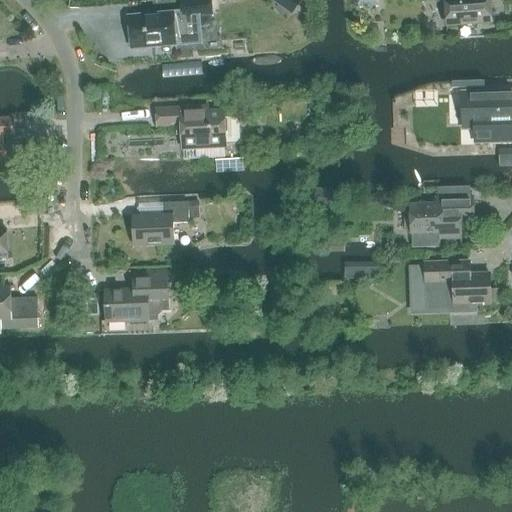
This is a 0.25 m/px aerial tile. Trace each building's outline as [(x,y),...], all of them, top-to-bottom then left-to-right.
[(131,49),(176,45),(202,43),(199,16),(212,15),(211,0),(202,0),(181,2),(182,13),(129,18),(131,49)] [(436,0),(437,2),(445,1),(446,27),(492,24),(490,0),(436,0)] [(162,66),(163,79),(202,75),(201,62),(162,66)] [(439,84),(431,84),(432,104),(454,104),(453,84),(439,84)] [(511,139),(511,93),(466,95),(467,125),(469,127),(474,127),(474,139),(477,141),(491,140),(493,138),(507,138),(509,140),(511,139)] [(208,108),(156,111),(157,127),(181,125),(182,149),(183,149),(184,160),(225,158),(224,147),(226,147),(226,144),(236,143),(240,139),(239,121),(236,118),(225,118),(224,112),(209,113),(208,108)] [(0,161),(16,160),(15,144),(3,145),(3,136),(15,135),(14,119),(0,119),(0,161)] [(314,124),(304,138),(313,145),(324,132),(314,124)] [(499,167),(511,167),(511,149),(499,149),(499,167)] [(215,161),(215,174),(245,172),(244,159),(215,161)] [(319,195),(308,195),(309,204),(320,203),(319,195)] [(461,239),(460,223),(474,223),(473,198),(439,199),(439,205),(410,206),(411,234),(439,234),(439,240),(461,239)] [(197,202),(188,203),(163,204),(163,216),(133,217),(134,247),(174,245),(173,224),(189,224),(189,214),(198,213),(197,202)] [(470,263),(425,264),(425,285),(426,312),(477,310),(477,305),(494,304),(494,290),(491,290),(490,275),(470,276),(470,263)] [(135,291),(105,292),(107,322),(148,321),(158,321),(158,316),(162,312),(168,312),(168,301),(167,278),(167,272),(135,273),(135,291)] [(11,299),(11,285),(0,285),(0,321),(1,321),(1,330),(39,329),(37,299),(11,299)] [(322,285),(305,286),(305,294),(322,293),(322,285)]
